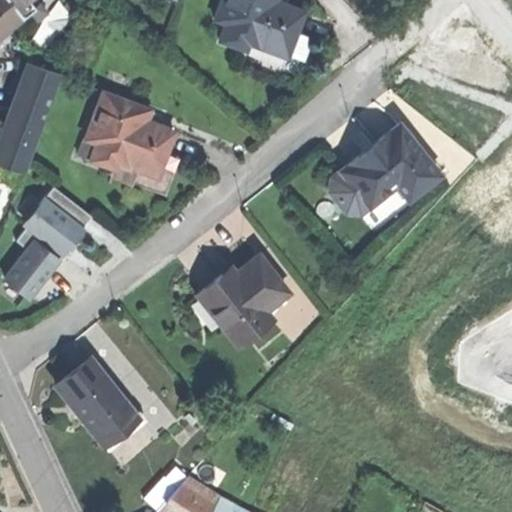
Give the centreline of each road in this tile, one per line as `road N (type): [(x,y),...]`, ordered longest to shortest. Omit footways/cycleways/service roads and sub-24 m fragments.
road 1 (residential): [(0,373),(374,73),(453,0)]
road 2 (residential): [(57,511),(0,392)]
